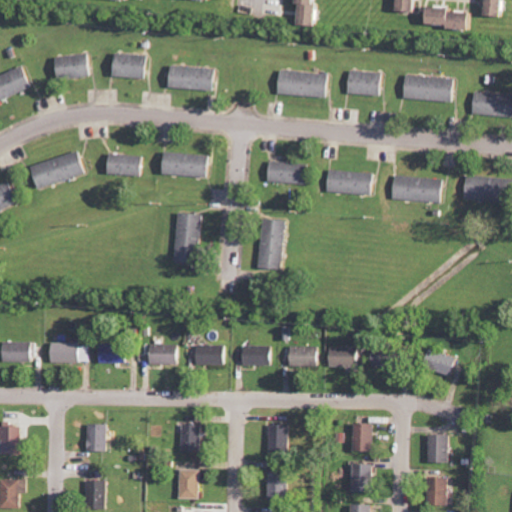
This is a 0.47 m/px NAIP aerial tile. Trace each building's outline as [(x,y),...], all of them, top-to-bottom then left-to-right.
[(323,0),(305,0),(304,26),(323,27),(323,0)] [(403,0),(403,12),(424,13),(424,0),(403,0)] [(510,17),(511,0),(491,0),(491,16),(510,17)] [(478,30),(479,11),(436,9),(435,25),(455,25),(455,29),(478,30)] [(92,54),(60,58),(62,80),(94,77),(92,54)] [(118,77),(150,79),(151,55),(119,54),(118,77)] [(0,77),(0,103),(36,88),(26,66),(0,77)] [(220,68),(175,67),(174,89),(219,91),(220,68)] [(283,95),(333,97),(335,73),(285,71),(283,95)] [(386,96),(387,73),(354,71),(353,95),(386,96)] [(460,78),(410,76),(409,100),(459,102),(460,78)] [(511,116),(511,93),(479,93),(478,116),(511,116)] [(90,174),(83,151),(36,166),(43,189),(90,174)] [(212,177),(213,155),(169,153),(168,175),(212,177)] [(113,175),(146,177),(147,156),(114,154),(113,175)] [(274,183),(313,184),(314,163),(275,162),(274,183)] [(380,172),(334,171),(334,193),(379,195),(380,172)] [(511,202),(511,178),(471,176),(470,200),(511,202)] [(449,179),(399,177),(399,200),(449,202),(449,179)] [(0,212),(22,204),(14,183),(0,187),(0,212)] [(206,215),(183,213),(180,262),(204,264),(206,215)] [(289,270),(291,221),(268,220),(265,269),(289,270)] [(7,362),(36,362),(37,342),(8,342),(7,362)] [(91,344),(56,344),(55,363),(91,364),(91,344)] [(130,363),(129,344),(102,345),(103,365),(130,363)] [(154,344),(153,364),(182,365),(183,345),(154,344)] [(230,365),(229,345),(200,346),(201,366),(230,365)] [(248,365),(277,366),(277,346),(249,346),(248,365)] [(324,367),(324,347),(296,346),(296,367),(324,367)] [(335,368),(364,367),(363,347),(335,348),(335,368)] [(398,368),(397,349),(378,350),(378,368),(398,368)] [(461,359),(436,350),(430,367),(455,377),(461,359)] [(378,452),(379,425),(359,424),(358,452),(378,452)] [(0,425),(0,440),(5,440),(4,456),(24,456),(25,427),(13,427),(13,426),(0,425)] [(112,425),(91,425),(91,452),(111,453),(112,425)] [(205,452),(205,426),(186,425),(186,452),(205,452)] [(294,426),(275,425),(274,452),(293,453),(294,426)] [(452,463),(453,436),(434,435),(433,463),(452,463)] [(378,481),(378,465),(357,464),(357,480),(378,481)] [(185,499),(205,499),(205,470),(185,470),(185,499)] [(293,500),(294,473),(274,472),(273,500),(293,500)] [(452,479),(434,478),(433,506),(451,507),(452,479)] [(28,509),(28,481),(5,480),(4,509),(28,509)] [(90,509),(110,510),(112,482),(92,481),(90,509)]
